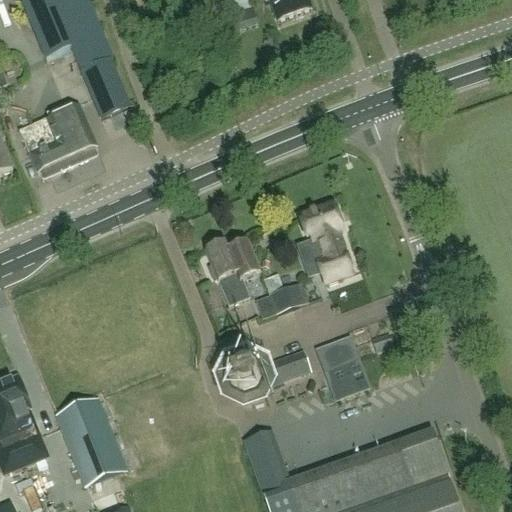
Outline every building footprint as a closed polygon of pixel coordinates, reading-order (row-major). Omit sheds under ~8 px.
[(86,0),(20,0),(48,64),(72,53),(102,124),(131,111),(111,65),(114,63),(86,0)] [(249,0),(215,0),(222,20),(253,11),(249,0)] [(262,0),(264,5),(269,3),(278,26),(312,15),(306,0),(262,0)] [(22,135),(40,178),(98,153),(80,110),(22,135)] [(0,179),(13,174),(0,144),(0,179)] [(335,210),(305,221),(314,245),(318,243),(325,262),(317,265),(325,288),(353,278),(338,237),(344,234),(335,210)] [(208,256),(213,270),(209,272),(214,286),(219,284),(220,285),(219,285),(230,311),(250,303),(243,286),(262,278),(248,245),(228,253),(226,248),(208,256)] [(276,320),(305,309),(297,289),(284,294),(278,279),(263,284),(276,320)] [(251,304),(259,322),(270,316),(262,299),(251,304)] [(409,332),(404,315),(390,320),(395,336),(409,332)] [(389,337),(372,343),(377,357),(383,354),(382,352),(387,351),(388,353),(394,351),(389,337)] [(258,401),(264,389),(265,393),(312,377),(305,357),(259,373),(260,376),(248,370),(235,375),(229,387),(233,400),(245,406),(258,401)] [(370,388),(360,362),(348,367),(358,392),(370,388)] [(0,386),(0,403),(18,448),(33,443),(22,416),(30,412),(18,381),(1,388),(0,386)] [(132,463),(164,452),(144,396),(112,408),(132,463)] [(18,448),(0,403),(0,444),(4,454),(18,448)] [(128,476),(99,405),(58,422),(87,493),(128,476)] [(458,511),(435,443),(402,455),(401,454),(287,494),(267,438),(246,446),(268,511),(458,511)] [(33,443),(18,448),(26,468),(47,459),(39,440),(33,443)] [(18,448),(4,454),(0,455),(0,463),(6,477),(26,468),(18,448)]
